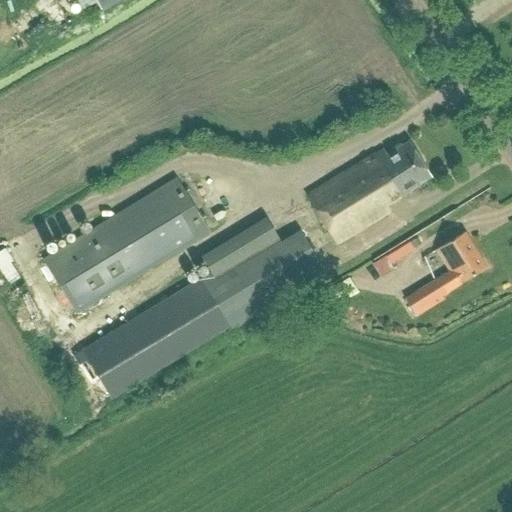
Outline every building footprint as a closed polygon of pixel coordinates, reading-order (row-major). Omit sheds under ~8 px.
[(119,0),(93,0),(101,11),(119,0)] [(385,204),(429,177),(407,141),(386,154),(382,148),(306,195),(335,244),(389,211),(385,204)] [(75,313),(209,231),(176,178),(42,259),(75,313)] [(210,272),(72,355),(89,383),(100,376),(112,395),(228,325),(230,329),(305,284),(306,286),(326,274),(299,230),(280,242),(265,217),(200,257),(210,272)] [(460,282),(485,266),(464,231),(435,249),(448,271),(404,298),(415,316),(442,299),(440,295),(460,282)] [(355,278),(326,296),(336,310),(364,292),(355,278)]
